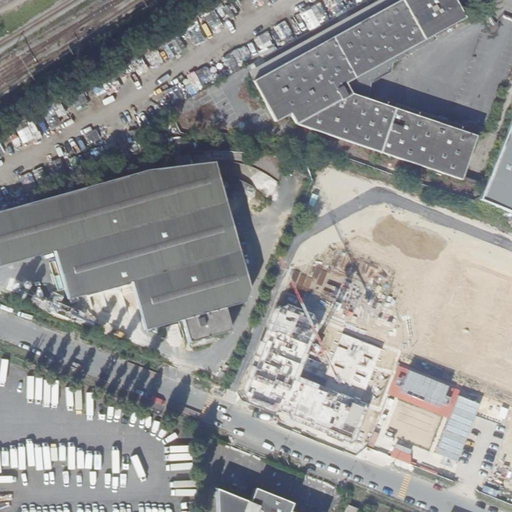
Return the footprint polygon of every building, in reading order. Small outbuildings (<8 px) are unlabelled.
[(467,19),(456,0),(404,0),(254,79),(276,119),(291,110),(298,121),(460,181),(478,137),(369,93),(379,65),(467,19)] [(511,97),(469,203),(506,217),(507,214),(511,216),(511,97)] [(229,331),(223,308),(244,302),(248,289),(214,160),(137,170),(0,210),(0,265),(53,250),(67,298),(128,280),(143,329),(180,319),(188,343),(229,331)] [(511,415),(511,281),(481,270),(489,246),(463,236),(461,242),(321,193),(289,282),(309,289),(292,337),(511,415)] [(248,502),(251,496),(217,482),(217,490),(248,502)] [(254,488),(251,496),(248,502),(217,490),(218,511),(287,511),(288,511),(291,503),(254,488)]
